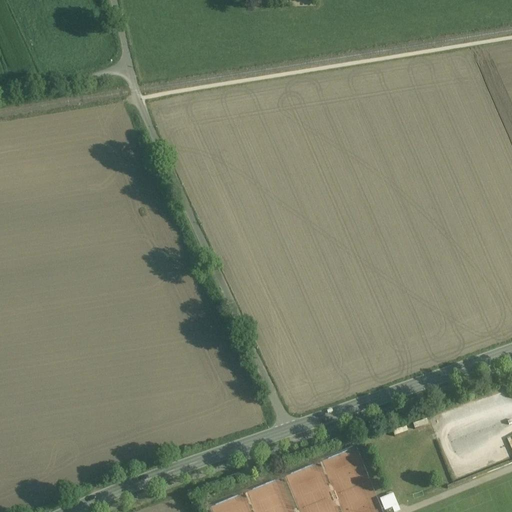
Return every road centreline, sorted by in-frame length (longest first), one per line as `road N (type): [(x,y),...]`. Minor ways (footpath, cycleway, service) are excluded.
road 1 (unclassified): [(287,431),(127,69)]
road 2 (tertiary): [(511,349),(287,431)]
road 3 (tertiary): [(287,431),(72,511)]
road 4 (unclassified): [(0,96),(127,69)]
